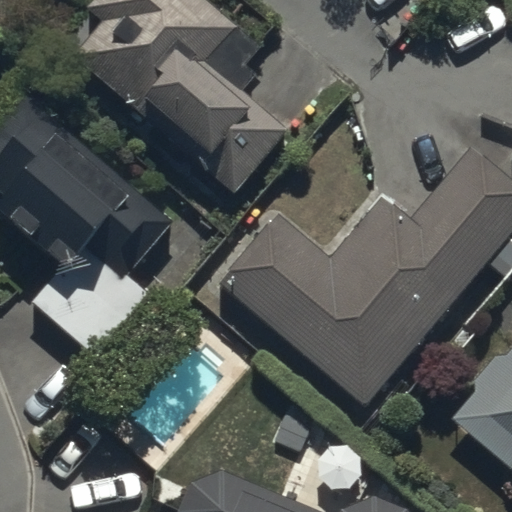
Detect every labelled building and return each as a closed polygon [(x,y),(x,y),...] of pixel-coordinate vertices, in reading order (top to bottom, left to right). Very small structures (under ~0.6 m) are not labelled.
[(258,38),(211,0),(81,0),(79,3),(98,19),(82,38),(72,30),(60,44),(142,113),(152,102),(202,144),(191,156),(230,189),(282,127),(224,78),(258,38)] [(172,219),(24,88),(0,115),(0,188),(2,191),(0,193),(0,210),(60,264),(29,299),(93,356),(148,294),(124,274),(172,219)] [(277,208),(217,276),(363,404),(486,264),(504,279),(511,270),(511,236),(507,232),(511,225),(511,186),(464,144),(400,216),(375,193),(325,250),(277,208)] [(511,468),(511,344),(451,417),(511,468)] [(336,511),(324,511),(218,470),(189,484),(176,511),(175,511),(407,511),(406,508),(370,495),(338,509),(336,511)]
